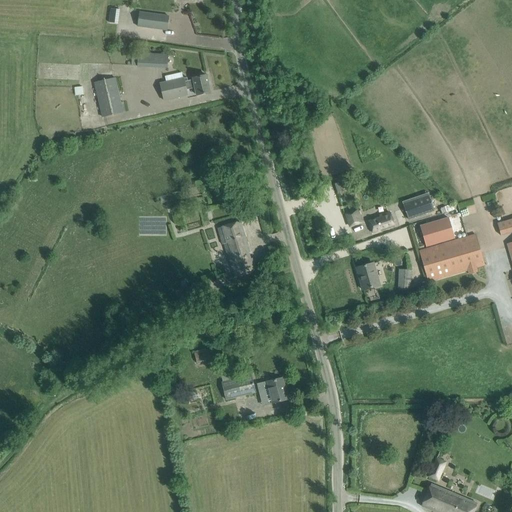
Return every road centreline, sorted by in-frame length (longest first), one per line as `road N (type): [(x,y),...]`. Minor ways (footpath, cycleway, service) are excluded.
road 1 (unclassified): [(333,511),(334,407),(249,64),(241,0)]
road 2 (unknown): [(319,339),(498,292),(482,222)]
